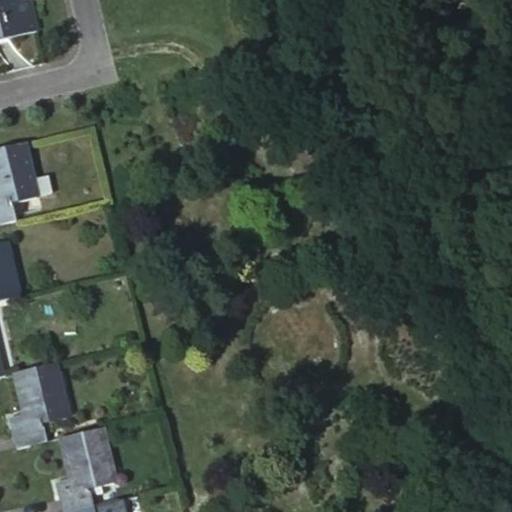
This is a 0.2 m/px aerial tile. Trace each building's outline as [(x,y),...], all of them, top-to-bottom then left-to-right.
[(0,0),(0,43),(33,36),(26,5),(13,8),(10,0),(0,0)] [(27,172),(18,135),(0,139),(0,219),(11,217),(9,199),(32,194),(27,172)] [(43,168),(27,172),(32,194),(48,190),(43,168)] [(0,234),(0,295),(20,290),(13,267),(6,232),(0,234)] [(50,361),(22,368),(32,412),(16,416),(22,442),(53,436),(49,417),(75,410),(67,378),(63,358),(50,361)] [(99,502),(94,483),(117,478),(104,424),(66,433),(77,476),(62,480),(68,509),(99,502)] [(101,511),(99,502),(68,509),(69,511),(101,511)]
